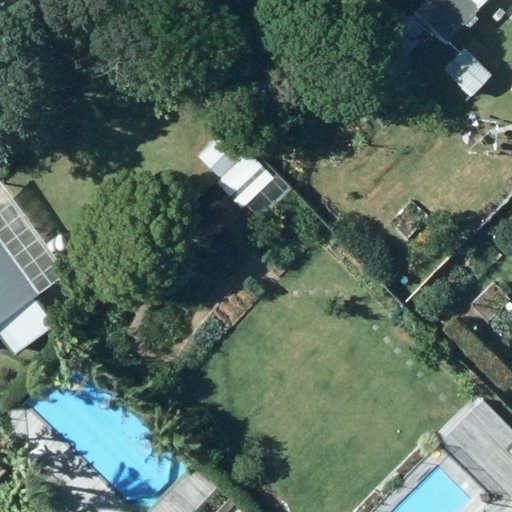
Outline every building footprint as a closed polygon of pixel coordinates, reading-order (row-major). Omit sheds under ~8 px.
[(451,43),(494,0),(434,0),(421,13),(451,43)] [(233,66),(255,117),(300,98),(279,47),(233,66)] [(451,71),(475,97),(495,79),(470,54),(451,71)] [(233,132),(205,159),(225,180),(254,153),(233,132)] [(313,221),(291,238),(310,261),(332,242),(313,221)] [(43,298),(0,238),(0,332),(4,330),(10,338),(47,311),(39,301),(43,298)]
